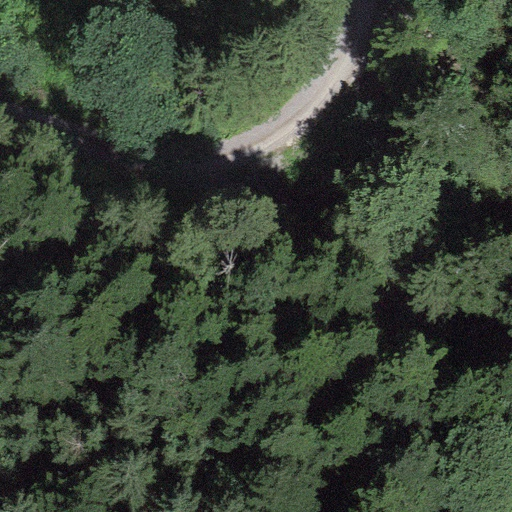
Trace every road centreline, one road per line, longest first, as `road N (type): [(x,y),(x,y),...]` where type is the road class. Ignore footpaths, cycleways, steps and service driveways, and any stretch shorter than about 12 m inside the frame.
road 1 (track): [(0,114),(183,160),(252,136),(318,87),(353,0)]
road 2 (track): [(378,0),(511,123)]
